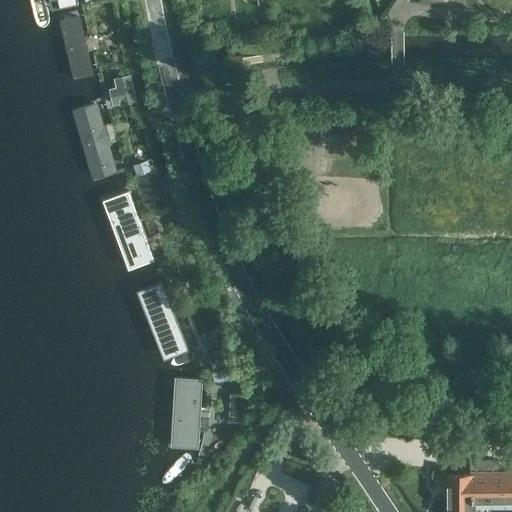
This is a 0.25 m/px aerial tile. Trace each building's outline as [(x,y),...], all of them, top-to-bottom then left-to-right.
[(82,15),(65,19),(77,75),(95,72),(83,15),(82,15)] [(117,87),(110,89),(114,104),(120,103),(120,104),(136,100),(132,84),(130,75),(115,79),(117,87)] [(95,104),(75,110),(95,177),(115,171),(108,146),(112,145),(107,128),(103,129),(95,104)] [(313,124),(312,140),(349,143),(350,125),(313,124)] [(149,159),(136,163),(139,173),(152,170),(149,159)] [(153,175),(140,180),(143,188),(156,183),(153,175)] [(125,194),(106,201),(131,267),(150,260),(138,229),(142,228),(138,217),(134,219),(125,194)] [(189,262),(176,269),(180,277),(193,271),(189,262)] [(159,289),(141,297),(165,352),(183,345),(159,289)] [(226,345),(210,352),(214,361),(230,353),(226,345)] [(237,361),(212,369),(213,380),(246,376),(237,361)] [(196,389),(181,388),(179,435),(194,435),(196,389)] [(319,458),(308,453),(305,460),(316,464),(319,458)] [(470,475),(447,475),(447,511),(490,511),(491,501),(494,501),(494,505),(511,504),(511,471),(497,472),(497,461),(470,461),(470,475)]
